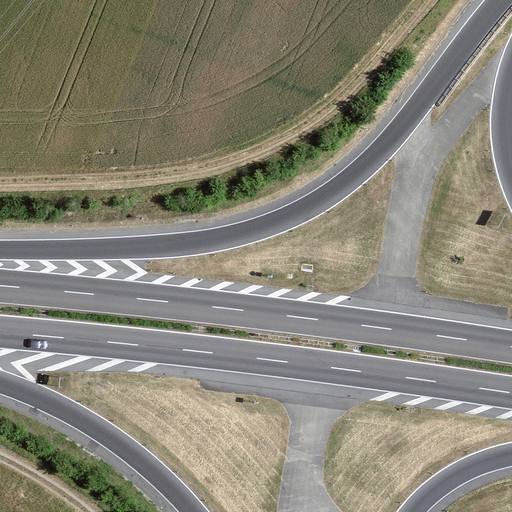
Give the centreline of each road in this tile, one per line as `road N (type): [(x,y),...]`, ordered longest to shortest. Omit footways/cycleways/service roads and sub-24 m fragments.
road 1 (trunk): [(501,0),(389,142),(307,208),(193,243),(0,250)]
road 2 (track): [(0,182),(156,175),(248,154),(333,103),(426,0)]
road 3 (trunk): [(262,312),(0,286)]
road 4 (trunk): [(0,332),(257,358)]
road 5 (motorway): [(257,358),(511,393)]
road 6 (motorway): [(511,347),(262,312)]
road 7 (trunk): [(0,383),(104,432),(194,511)]
